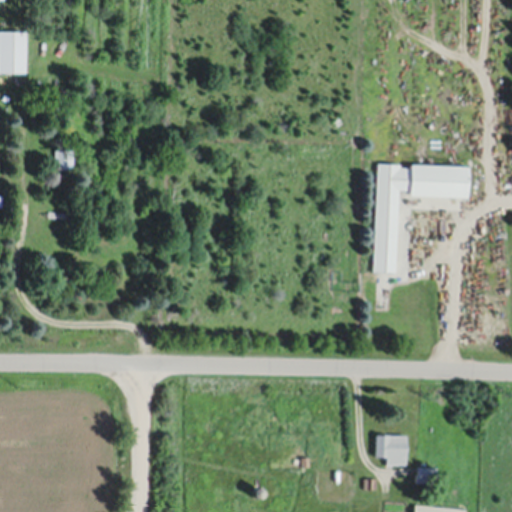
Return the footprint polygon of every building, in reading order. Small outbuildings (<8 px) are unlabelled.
[(0,29),(25,29),(25,68),(0,68),(0,29)] [(73,146),(73,165),(56,165),(56,146),(73,146)] [(401,165),(411,166),(411,161),(468,163),(467,195),(410,193),(410,188),(397,188),(394,269),(374,268),(378,161),(401,162),(401,165)] [(407,432),(406,462),(386,461),(387,453),(376,453),(376,431),(407,432)] [(310,452),(310,462),(302,461),(302,452),(310,452)] [(437,462),(436,480),(416,479),(417,461),(437,462)] [(378,475),(377,486),(365,486),(365,475),(378,475)] [(258,485),(259,485),(260,485),(261,486),(262,487),(263,487),(263,488),(263,489),(263,490),(263,491),(263,492),(262,493),(261,493),(261,494),(260,494),(259,495),(258,495),(257,494),(256,494),(255,493),(254,492),(254,491),(254,490),(254,489),(254,488),(254,487),(255,487),(255,486),(256,486),(257,485),(258,485)] [(466,505),(465,511),(414,511),(415,500),(466,505)]
